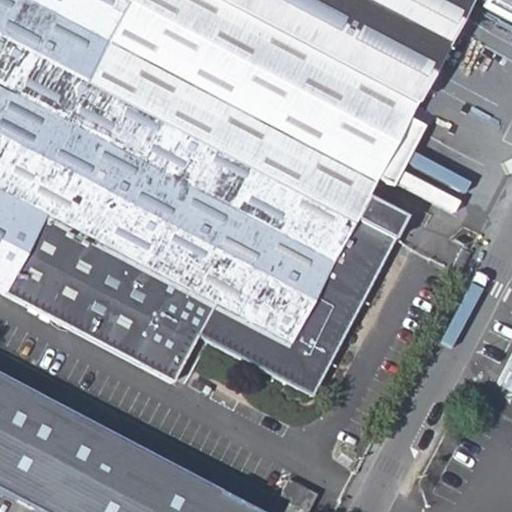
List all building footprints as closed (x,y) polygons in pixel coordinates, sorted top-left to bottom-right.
[(511,0),(0,0),(0,294),(172,386),(197,339),(308,397),(392,239),(402,220),(372,203),(363,199),(408,114),(468,0),(476,0),(511,18),(511,0)] [(363,199),(372,203),(416,118),(408,114),(363,199)] [(0,468),(36,401),(0,381),(0,468)] [(247,511),(36,401),(0,468),(0,494),(34,511),(247,511)] [(286,482),(276,500),(287,506),(297,511),(306,511),(314,497),(286,482)]
